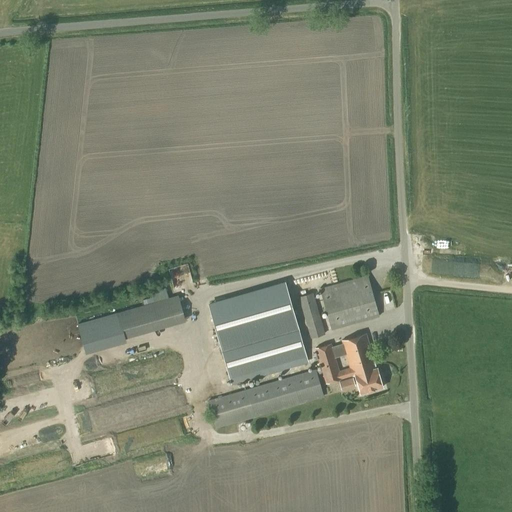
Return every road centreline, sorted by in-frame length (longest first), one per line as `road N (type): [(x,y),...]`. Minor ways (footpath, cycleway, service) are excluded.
road 1 (unclassified): [(419,511),(393,2)]
road 2 (unclassified): [(0,35),(393,2)]
